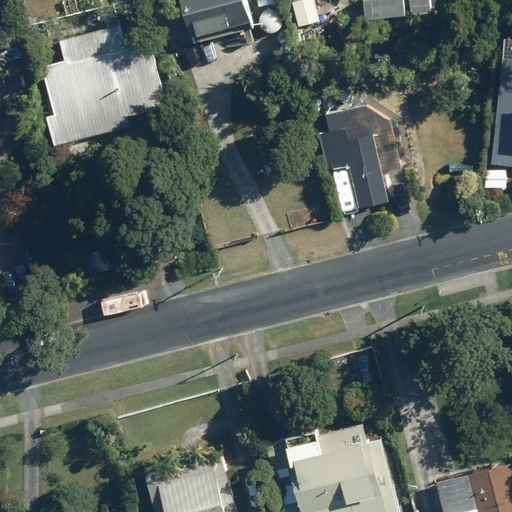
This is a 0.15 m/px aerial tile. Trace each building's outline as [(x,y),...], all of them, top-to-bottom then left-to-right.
[(36,18),(28,0),(13,0),(9,2),(19,25),(36,18)] [(248,0),(185,0),(194,32),(253,17),(248,0)] [(322,22),(316,0),(291,0),(297,27),(322,22)] [(362,0),(363,15),(405,14),(405,0),(362,0)] [(433,11),(432,0),(411,0),(412,12),(433,11)] [(52,138),(59,166),(76,161),(70,138),(132,122),(129,112),(162,103),(145,41),(129,45),(122,20),(61,37),(67,57),(44,63),(57,111),(48,114),(55,137),(52,138)] [(511,55),(505,54),(495,161),(511,162),(511,55)] [(352,163),(360,204),(390,198),(384,168),(402,164),(394,128),(376,132),(375,129),(349,135),(347,124),(324,129),(332,167),(352,163)] [(509,168),(486,166),(486,180),(508,182),(509,168)] [(10,226),(4,263),(30,274),(35,237),(10,226)] [(403,511),(384,434),(370,438),(365,420),(319,432),(318,426),(266,439),(278,488),(297,483),(300,493),(282,497),(285,511),(403,511)] [(147,472),(157,511),(239,511),(224,451),(147,472)] [(453,475),(462,509),(449,511),(511,511),(511,459),(453,475)]
